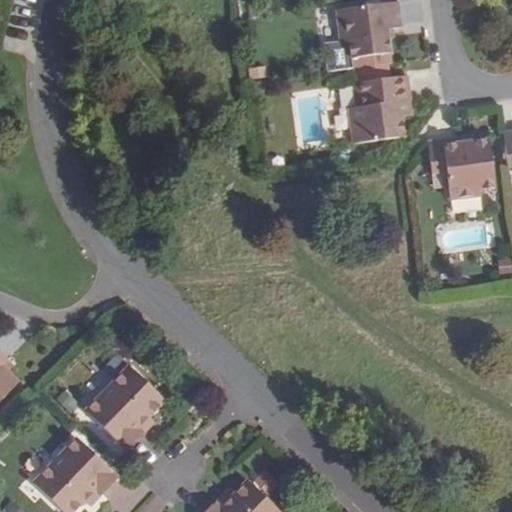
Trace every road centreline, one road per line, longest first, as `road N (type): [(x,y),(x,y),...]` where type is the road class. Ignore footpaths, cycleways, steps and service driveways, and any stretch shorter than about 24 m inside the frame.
road 1 (unclassified): [(61,0),(42,86),(52,166),(114,273)]
road 2 (unclassified): [(114,273),(242,396)]
road 3 (unclassified): [(242,396),(362,511)]
road 4 (residential): [(114,273),(68,320),(0,295)]
road 5 (residential): [(511,85),(462,80),(444,56),(438,0)]
